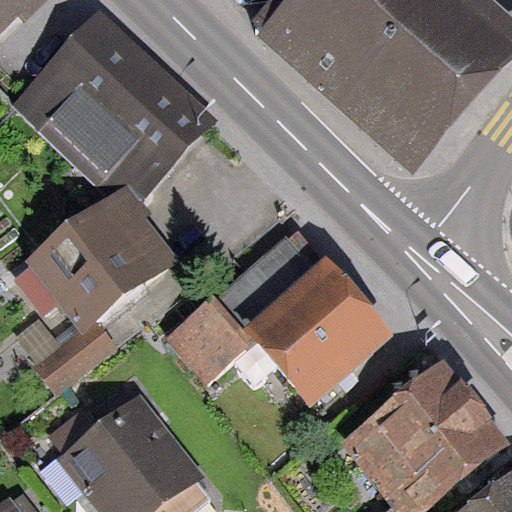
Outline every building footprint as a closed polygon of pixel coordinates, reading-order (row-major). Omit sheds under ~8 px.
[(44,0),(0,0),(0,26),(17,10),(26,19),(44,0)] [(511,16),(493,0),(289,0),(257,37),(412,174),(511,61),(511,16)] [(100,13),(16,101),(115,194),(127,185),(141,201),(217,123),(100,13)] [(141,201),(127,185),(115,194),(27,261),(79,331),(95,319),(178,257),(145,216),(150,211),(141,201)] [(386,350),(340,295),(268,356),(314,410),(386,350)] [(79,331),(33,366),(57,397),(119,350),(95,319),(79,331)] [(434,375),(347,440),(400,511),(411,511),(492,452),(434,375)] [(204,477),(139,394),(57,459),(99,511),(196,511),(213,499),(198,481),(204,477)] [(511,511),(511,471),(458,511),(511,511)] [(21,511),(10,498),(0,506),(0,511),(21,511)]
